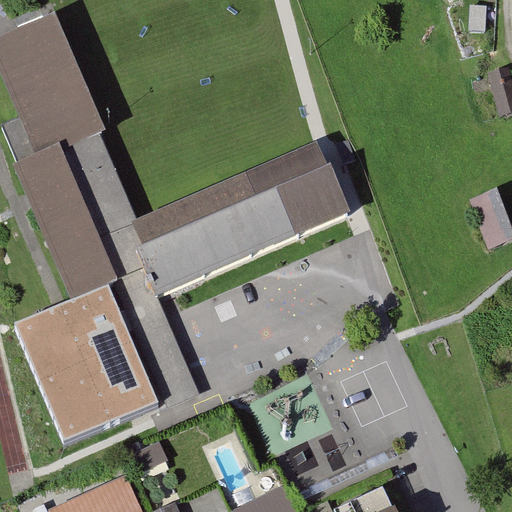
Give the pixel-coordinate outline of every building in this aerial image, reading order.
[(67,305),(110,286),(141,273),(153,302),(345,220),(314,148),(136,225),(96,133),(48,23),(0,44),(0,69),(38,158),(9,171),(67,305)] [(469,199),(492,249),(511,240),(511,220),(497,187),(469,199)] [(196,401),(153,302),(141,273),(110,286),(113,291),(103,295),(112,315),(122,311),(167,414),(196,401)] [(63,458),(156,418),(112,315),(103,295),(10,335),(63,458)] [(176,511),(174,508),(165,511),(136,511),(123,482),(54,511),(176,511)] [(292,511),(283,491),(237,511),(292,511)] [(387,511),(378,491),(333,511),(387,511)]
